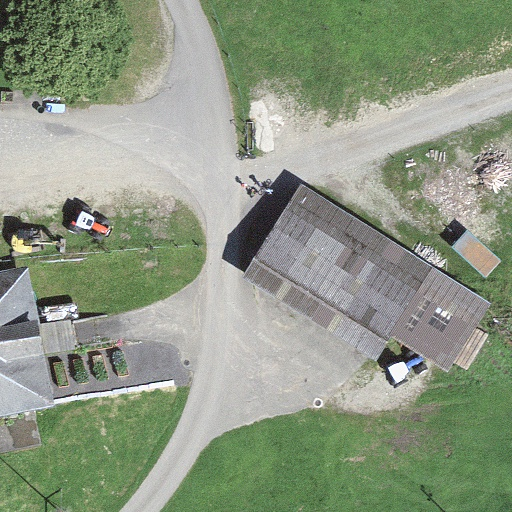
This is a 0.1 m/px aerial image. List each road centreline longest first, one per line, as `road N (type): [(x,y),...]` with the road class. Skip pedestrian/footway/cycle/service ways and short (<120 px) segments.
road 1 (track): [(137,511),(188,440),(223,277),(225,189)]
road 2 (track): [(511,91),(225,189)]
road 3 (track): [(0,110),(42,111),(122,134),(225,189)]
road 4 (track): [(225,189),(180,0)]
